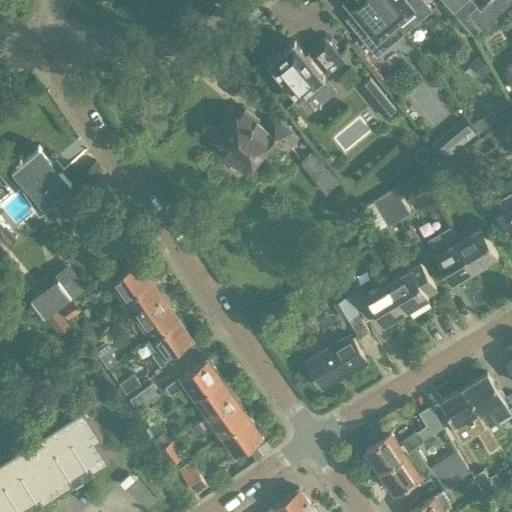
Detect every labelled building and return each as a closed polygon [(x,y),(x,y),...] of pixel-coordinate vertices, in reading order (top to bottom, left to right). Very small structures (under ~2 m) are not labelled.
[(376,55),(404,31),(378,0),(346,0),(360,15),(350,23),(376,55)] [(378,0),(404,31),(432,8),(425,0),(378,0)] [(472,0),(450,0),(447,3),(473,34),(511,0),(489,0),(480,8),(477,4),(476,4),(472,0)] [(508,67),(503,70),(511,85),(511,7),(507,10),(511,19),(511,57),(511,60),(506,64),(508,67)] [(295,39),(293,40),(286,46),(285,48),(279,52),(278,53),(270,60),(271,61),(304,101),(328,81),(322,72),(326,69),(327,70),(343,57),(325,35),(309,48),(310,49),(306,53),(295,39)] [(380,115),(389,108),(368,81),(360,88),(380,115)] [(226,140),(220,148),(244,167),(257,152),(260,154),(276,133),(290,144),(298,134),(274,116),(266,125),(244,107),(221,136),(226,140)] [(9,159),(0,167),(0,172),(14,188),(20,183),(39,213),(64,198),(60,191),(71,182),(38,143),(13,164),(9,159)] [(463,143),(454,149),(470,176),(479,169),(463,143)] [(470,176),(454,149),(441,157),(457,183),(470,176)] [(312,150),(300,160),(326,193),(338,183),(312,150)] [(396,187),(385,193),(400,218),(410,211),(396,187)] [(400,218),(385,193),(373,200),(388,225),(400,218)] [(459,237),(476,265),(477,265),(478,266),(489,260),(488,259),(497,253),(480,224),(459,237)] [(476,265),(459,237),(436,251),(453,280),(456,278),(456,279),(467,273),(466,272),(476,265)] [(389,279),(406,307),(408,306),(409,308),(419,302),(418,300),(428,294),(429,294),(438,289),(421,259),(411,265),(405,256),(394,263),(400,272),(389,279)] [(124,297),(152,278),(137,257),(110,276),(124,297)] [(349,292),(361,285),(346,261),(335,268),(349,292)] [(55,277),(31,297),(46,316),(70,296),(55,277)] [(165,297),(152,278),(124,297),(138,316),(165,297)] [(397,314),(396,313),(406,307),(389,279),(366,292),(378,312),(383,320),(386,318),(387,320),(397,314)] [(71,315),(82,307),(73,295),(62,304),(71,315)] [(138,316),(130,321),(136,330),(144,325),(152,336),(179,317),(165,297),(138,316)] [(369,325),(364,317),(362,318),(355,307),(347,312),(349,316),(348,317),(360,335),(369,330),(367,326),(369,325)] [(58,308),(47,316),(59,334),(71,325),(58,308)] [(193,336),(179,317),(152,336),(161,348),(153,354),(162,366),(171,358),(168,354),(193,336)] [(103,341),(89,321),(78,329),(92,349),(94,347),(103,341)] [(350,333),(306,359),(322,385),(366,359),(350,333)] [(103,341),(94,347),(108,367),(118,359),(111,350),(113,348),(106,338),(103,341)] [(195,395),(221,376),(207,356),(183,373),(182,372),(165,384),(171,393),(186,382),(195,395)] [(488,370),(464,385),(490,426),(511,413),(511,412),(511,411),(509,406),(503,397),(503,396),(488,370)] [(134,371),(119,382),(126,392),(141,382),(134,371)] [(221,376),(195,395),(208,413),(198,420),(182,431),(182,433),(235,396),(221,376)] [(151,382),(130,397),(138,409),(159,393),(151,382)] [(464,385),(441,398),(457,424),(464,436),(477,428),(484,439),(494,433),(490,426),(464,385)] [(249,415),(235,396),(182,433),(185,436),(194,431),(196,433),(214,421),(222,434),(249,415)] [(417,430),(423,439),(443,425),(445,424),(429,403),(417,412),(426,424),(417,430)] [(0,511),(30,511),(45,502),(44,500),(73,481),(74,483),(96,469),(94,467),(110,457),(97,438),(103,434),(83,404),(0,458),(0,511)] [(249,415),(222,434),(236,453),(262,434),(249,415)] [(390,429),(365,446),(381,468),(415,444),(423,439),(417,430),(416,429),(399,441),(390,429)] [(160,448),(173,439),(173,438),(170,440),(170,439),(169,440),(163,430),(153,437),(160,447),(159,447),(160,448)] [(184,453),(173,439),(160,448),(170,463),(184,453)] [(415,444),(381,468),(387,478),(384,480),(391,490),(394,488),(395,490),(419,473),(423,478),(433,471),(430,466),(430,465),(422,454),(416,445),(415,444)] [(430,465),(430,466),(433,471),(437,477),(464,459),(456,447),(430,465)] [(445,488),(471,469),(464,459),(437,477),(445,488)] [(193,461),(181,469),(196,489),(207,481),(193,461)] [(484,467),(472,475),(487,498),(499,490),(484,467)] [(304,511),(313,506),(299,486),(262,511),(304,511)] [(410,511),(446,511),(443,507),(451,503),(442,488),(434,493),(435,494),(409,510),(410,511)]
